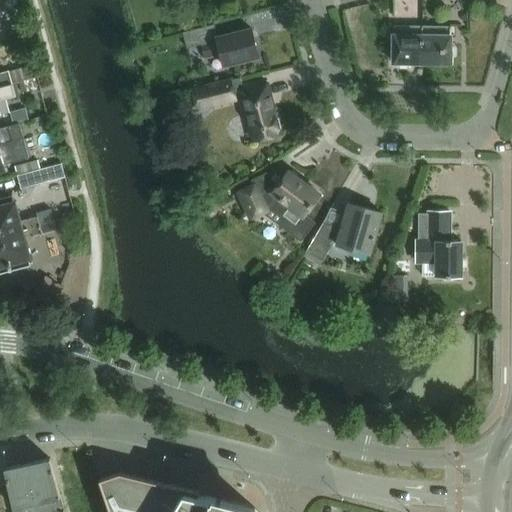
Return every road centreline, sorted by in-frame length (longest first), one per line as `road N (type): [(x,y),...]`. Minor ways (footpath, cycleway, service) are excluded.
road 1 (residential): [(511,25),(489,112),(468,136),(377,137),(345,121),(307,0)]
road 2 (residential): [(300,432),(0,340)]
road 3 (residential): [(0,431),(102,426),(290,468)]
road 4 (residential): [(290,468),(357,486),(485,497)]
road 5 (residential): [(485,466),(300,432)]
